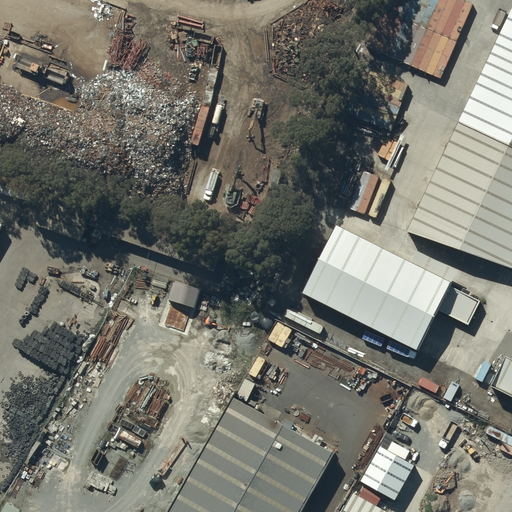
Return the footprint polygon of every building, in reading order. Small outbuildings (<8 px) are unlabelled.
[(511,0),(505,0),(403,218),(507,257),(511,247),(511,0)] [(95,199),(51,185),(38,224),(81,239),(95,199)] [(105,202),(96,229),(214,271),(223,245),(105,202)] [(453,272),(326,212),(293,281),(441,352),(453,328),(431,317),(438,302),(469,317),(482,292),(450,277),(453,272)] [(511,351),(496,343),(481,374),(511,388),(511,351)] [(289,511),(327,443),(222,385),(151,511),(289,511)] [(416,464),(381,444),(361,479),(396,498),(416,464)] [(381,511),(386,502),(349,482),(332,511),(381,511)] [(17,511),(20,508),(7,501),(0,511),(17,511)]
